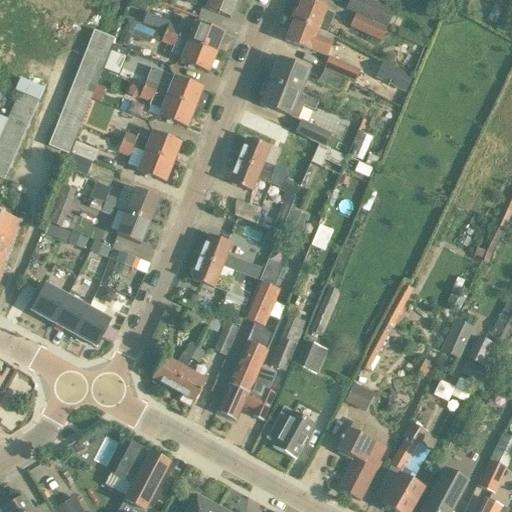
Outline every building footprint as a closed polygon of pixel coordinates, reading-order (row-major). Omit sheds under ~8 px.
[(184,0),(184,1),(205,9),(229,19),(236,0),(184,0)] [(293,22),(326,35),(334,14),(325,11),(326,10),(301,0),(293,22)] [(356,15),(387,29),(394,13),(367,0),(350,0),(346,9),(357,14),(356,15)] [(130,44),(135,32),(152,40),(163,18),(147,11),(142,23),(131,18),(121,40),(130,44)] [(380,42),(387,29),(356,15),(350,28),(380,42)] [(224,34),(210,29),(211,25),(205,23),(203,26),(184,19),(180,28),(177,38),(216,53),(224,34)] [(326,35),(293,22),(284,43),(324,59),(333,37),(326,35)] [(180,28),(168,23),(164,33),(177,38),(180,28)] [(86,49),(108,57),(109,54),(108,54),(111,46),(114,39),(93,31),(86,49)] [(177,38),(164,33),(160,43),(171,48),(169,53),(180,58),(178,63),(208,74),(216,53),(177,38)] [(86,49),(82,59),(103,67),(104,67),(108,57),(86,49)] [(119,75),(126,57),(110,51),(103,70),(119,75)] [(329,58),(324,70),(332,74),(331,74),(354,84),(360,71),(329,58)] [(82,59),(78,69),(99,77),(102,71),(103,67),(82,59)] [(278,60),(268,85),(298,97),(308,71),(278,60)] [(95,87),(99,77),(78,69),(74,78),(95,87)] [(332,74),(324,70),(319,80),(340,92),(345,81),(331,74),(332,74)] [(392,84),(404,90),(411,76),(399,70),(392,84)] [(39,101),(39,100),(45,86),(19,75),(14,87),(19,90),(18,92),(39,101)] [(202,88),(172,77),(170,84),(158,79),(157,83),(146,79),(143,89),(154,94),(194,109),(202,88)] [(74,78),(70,88),(91,97),(95,87),(74,78)] [(143,89),(132,84),(128,94),(139,99),(143,89)] [(317,104),(298,97),(268,85),(259,108),(289,120),(297,123),(302,109),(314,114),(317,104)] [(88,107),(90,103),(89,103),(91,97),(70,88),(66,98),(88,107)] [(18,92),(14,102),(34,111),(39,101),(18,92)] [(194,109),(154,94),(150,107),(159,111),(156,118),(186,129),(194,109)] [(88,107),(66,98),(63,108),(84,117),(88,107)] [(30,120),(34,111),(14,102),(10,112),(30,120)] [(91,103),(90,103),(88,107),(84,117),(83,119),(86,120),(85,124),(104,131),(102,135),(108,137),(107,139),(121,144),(133,149),(133,148),(143,153),(143,152),(172,164),(180,144),(151,132),(150,134),(140,131),(138,136),(137,135),(136,137),(125,133),(108,121),(112,112),(92,104),(91,103)] [(80,126),(83,119),(84,117),(63,108),(59,118),(80,126)] [(30,120),(10,112),(6,121),(6,122),(26,130),(30,120)] [(55,128),(66,132),(76,136),(80,126),(59,118),(55,128)] [(1,132),(22,140),(26,130),(6,122),(1,132)] [(301,122),(295,133),(317,144),(322,133),(301,122)] [(47,146),(59,151),(66,132),(55,128),(47,146)] [(365,160),(373,134),(359,130),(352,156),(365,160)] [(0,142),(17,150),(22,140),(1,132),(0,134),(0,142)] [(76,136),(66,132),(59,151),(69,155),(76,136)] [(246,139),(237,162),(260,171),(269,148),(246,139)] [(0,153),(13,159),(17,150),(0,142),(0,153)] [(70,154),(92,163),(97,152),(75,142),(70,154)] [(133,149),(121,144),(118,153),(129,158),(133,149)] [(319,144),(310,163),(320,167),(329,149),(319,144)] [(143,152),(143,153),(135,173),(165,184),(172,164),(143,152)] [(0,166),(8,170),(13,159),(0,153),(0,166)] [(65,167),(87,176),(92,163),(70,155),(65,167)] [(260,171),(237,162),(228,184),(251,193),(257,179),(268,183),(271,175),(260,171)] [(0,178),(4,180),(8,170),(0,166),(0,178)] [(275,167),(271,175),(283,180),(286,172),(275,167)] [(279,188),(283,180),(271,175),(268,183),(279,188)] [(133,189),(124,212),(150,222),(159,199),(133,189)] [(55,194),(51,203),(65,208),(68,199),(55,194)] [(108,194),(104,204),(115,208),(118,199),(108,194)] [(93,199),(89,209),(111,218),(115,208),(104,204),(93,199)] [(236,211),(249,215),(252,203),(240,199),(236,211)] [(287,222),(300,228),(307,213),(293,207),(287,222)] [(140,245),(150,222),(124,212),(115,235),(140,245)] [(0,213),(0,235),(13,240),(20,221),(0,213)] [(75,234),(71,233),(67,243),(83,250),(88,240),(75,234)] [(0,257),(6,259),(13,240),(0,235),(0,257)] [(244,278),(244,277),(248,268),(227,259),(233,246),(210,237),(201,259),(244,278)] [(110,248),(93,242),(89,252),(105,259),(110,248)] [(135,259),(118,252),(114,262),(131,269),(135,259)] [(257,282),(244,277),(244,278),(201,259),(192,282),(214,291),(220,277),(231,281),(219,312),(215,311),(213,317),(239,328),(242,319),(241,319),(257,282)] [(259,282),(258,281),(242,319),(263,328),(279,291),(274,288),(283,267),(268,260),(259,282)] [(52,324),(67,297),(45,284),(30,311),(52,324)] [(369,373),(413,291),(405,287),(361,369),(369,373)] [(337,291),(328,288),(309,333),(319,337),(337,291)] [(52,324),(74,336),(89,309),(67,297),(52,324)] [(111,321),(89,309),(74,336),(96,348),(111,321)] [(192,311),(187,320),(207,329),(211,319),(192,311)] [(296,346),(305,323),(289,316),(269,366),(284,372),(296,346)] [(456,316),(443,349),(464,357),(476,324),(456,316)] [(225,324),(212,352),(225,358),(237,330),(225,324)] [(276,372),(260,365),(272,336),(252,328),(239,360),(228,387),(271,403),(276,391),(269,388),(276,372)] [(472,359),(489,363),(496,336),(479,332),(472,359)] [(321,349),(304,341),(293,366),(311,374),(321,349)] [(174,392),(186,371),(185,370),(191,360),(192,361),(199,350),(189,344),(183,355),(182,354),(175,365),(165,359),(154,380),(174,392)] [(205,353),(199,350),(192,361),(199,364),(205,353)] [(415,380),(426,384),(434,365),(424,361),(415,380)] [(207,383),(186,371),(174,392),(195,404),(207,383)] [(468,401),(476,383),(460,376),(452,395),(468,401)] [(370,415),(379,391),(355,382),(346,406),(370,415)] [(237,420),(244,402),(257,407),(254,415),(264,419),(271,403),(228,387),(217,412),(237,420)] [(265,439),(276,445),(274,449),(296,461),(315,425),(282,407),(265,439)] [(411,431),(407,428),(400,439),(404,442),(390,466),(400,472),(381,505),(383,506),(380,511),(381,511),(409,511),(423,489),(407,481),(412,473),(418,476),(431,453),(421,447),(428,434),(413,426),(411,431)] [(338,453),(353,462),(339,489),(361,500),(376,469),(374,468),(385,448),(348,429),(344,438),(342,437),(340,440),(342,441),(337,450),(339,451),(338,453)] [(511,456),(511,438),(504,434),(502,433),(490,461),(489,461),(477,487),(494,494),(505,469),(506,469),(511,456)] [(144,511),(169,464),(131,444),(114,476),(111,478),(108,484),(118,489),(120,486),(123,487),(126,482),(131,485),(123,501),(117,511),(144,511)] [(446,471),(436,490),(424,511),(451,511),(468,482),(446,471)] [(218,511),(220,510),(196,497),(187,511),(177,511),(171,508),(168,511),(218,511)] [(84,511),(75,498),(57,509),(59,511),(84,511)] [(33,511),(26,499),(4,511),(33,511)] [(505,511),(506,510),(486,501),(480,511),(505,511)]
